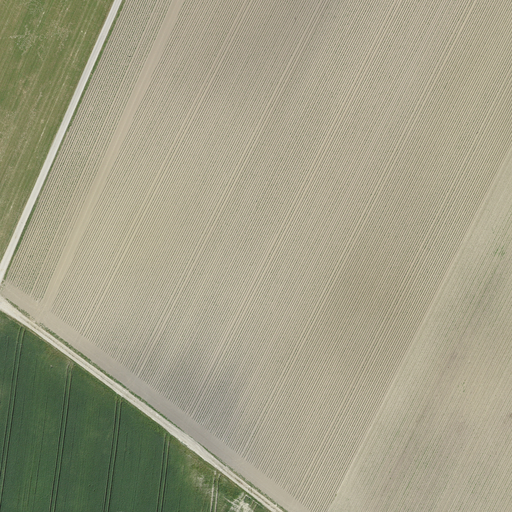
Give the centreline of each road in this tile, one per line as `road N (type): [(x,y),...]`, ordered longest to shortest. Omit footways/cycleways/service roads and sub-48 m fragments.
road 1 (track): [(279,511),(0,302)]
road 2 (track): [(0,275),(120,0)]
